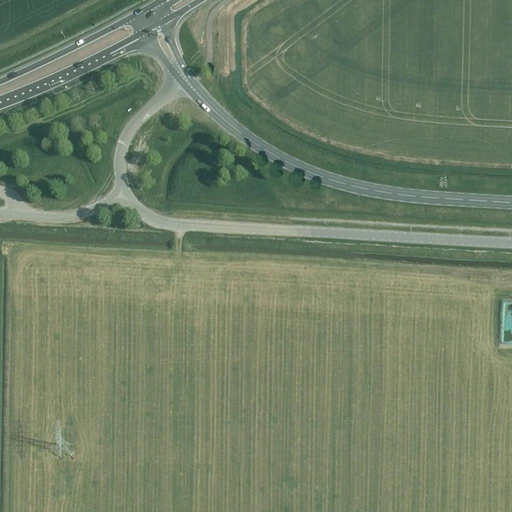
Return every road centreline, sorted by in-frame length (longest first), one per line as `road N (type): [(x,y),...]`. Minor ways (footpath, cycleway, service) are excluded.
road 1 (unclassified): [(511,243),(154,222),(123,194)]
road 2 (primary): [(511,203),(403,195),(314,174),(240,132),(187,83)]
road 3 (trunk): [(145,9),(0,81)]
road 4 (trunk): [(0,99),(145,31)]
road 5 (unclassified): [(123,194),(122,140),(144,112),(187,83)]
